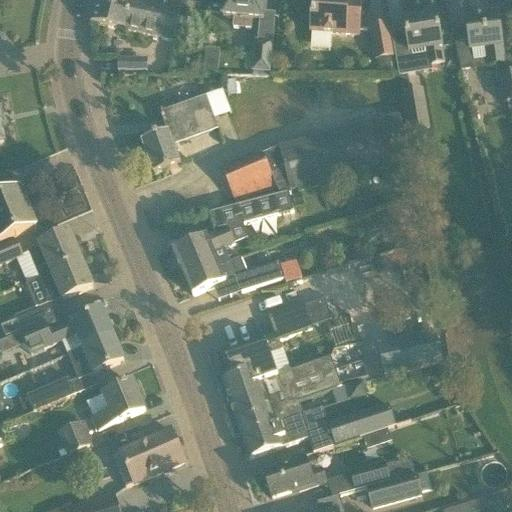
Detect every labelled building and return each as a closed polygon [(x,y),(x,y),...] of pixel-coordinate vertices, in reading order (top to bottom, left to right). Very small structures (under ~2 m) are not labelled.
[(182,14),(165,10),(145,6),(144,9),(134,7),(135,0),(95,0),(90,25),(110,29),(175,44),(182,14)] [(135,0),(134,7),(144,9),(145,6),(165,10),(167,0),(135,0)] [(224,0),(223,20),(234,21),(233,30),(251,32),(252,22),(263,23),(264,0),(224,0)] [(359,37),(360,19),(361,0),(346,0),(346,4),(313,1),(312,21),(311,35),(313,36),(328,37),(345,38),(345,36),(359,37)] [(442,50),(440,37),(435,11),(424,13),(425,20),(404,23),(409,55),(426,52),(429,68),(444,65),(441,50),(442,50)] [(502,50),(498,17),(466,22),(471,53),(486,51),(488,68),(495,67),(503,106),(508,105),(510,116),(511,115),(511,58),(502,60),(501,50),(502,50)] [(395,76),(392,60),(386,27),(371,30),(377,63),(378,63),(381,79),(395,76)] [(255,44),(253,73),(270,75),(273,45),(255,44)] [(216,78),(217,52),(203,51),(202,77),(216,78)] [(118,73),(147,73),(147,61),(118,60),(118,73)] [(426,133),(428,133),(421,93),(404,96),(411,136),(409,136),(413,153),(430,150),(426,133)] [(206,98),(160,115),(167,135),(142,144),(154,177),(180,167),(173,148),(218,131),(206,98)] [(241,167),(222,175),(235,206),(254,198),(277,188),(279,195),(290,192),(410,162),(399,119),(280,150),(241,167)] [(0,246),(36,232),(21,193),(0,201),(0,246)] [(179,265),(185,279),(228,260),(225,252),(234,248),(234,247),(247,241),(244,228),(293,214),(288,196),(277,198),(238,209),(213,216),(219,235),(206,240),(206,239),(173,253),(178,266),(179,265)] [(39,281),(81,263),(69,235),(39,248),(40,249),(28,254),(33,267),(39,281)] [(408,238),(396,241),(397,247),(409,245),(408,238)] [(0,268),(21,259),(15,245),(0,251),(0,268)] [(230,265),(228,260),(185,279),(193,299),(236,281),(241,296),(285,282),(279,265),(246,276),(240,261),(230,265)] [(385,262),(375,264),(378,276),(388,273),(385,262)] [(93,291),(81,263),(39,281),(45,295),(50,307),(62,302),(63,303),(93,291)] [(44,323),(39,309),(15,319),(17,323),(21,333),(44,323)] [(270,321),(276,338),(277,338),(278,343),(312,332),(304,309),(270,321)] [(68,357),(113,338),(102,313),(57,332),(57,333),(50,337),(44,323),(21,333),(31,358),(62,345),(68,357)] [(404,343),(372,350),(378,381),(436,369),(449,366),(443,334),(441,327),(428,329),(424,315),(399,319),(404,343)] [(17,323),(1,329),(6,340),(21,333),(17,323)] [(124,364),(113,338),(68,357),(74,373),(79,383),(124,364)] [(281,352),(278,343),(277,338),(276,338),(218,358),(226,382),(222,383),(232,411),(336,375),(331,360),(290,375),(281,352)] [(445,369),(429,376),(434,389),(450,381),(445,369)] [(341,390),(336,375),(232,411),(242,439),(302,418),(298,405),(341,390)] [(70,385),(69,381),(27,398),(34,415),(53,408),(76,398),(71,385),(70,385)] [(103,399),(87,405),(97,432),(145,413),(144,413),(133,386),(127,389),(126,388),(122,390),(122,391),(103,398),(103,399)] [(388,432),(395,429),(412,424),(406,404),(389,410),(388,407),(328,426),(336,449),(364,440),(388,432)] [(310,440),(302,418),(242,439),(250,462),(251,462),(290,448),(290,447),(310,440)] [(92,447),(83,426),(58,436),(67,457),(92,447)] [(364,440),(368,452),(392,444),(388,432),(364,440)] [(134,488),(167,473),(185,465),(171,433),(120,455),(134,488)] [(265,489),(269,491),(272,501),(298,492),(299,494),(327,485),(322,471),(310,475),(307,463),(264,477),(265,479),(263,482),(265,489)] [(356,494),(366,491),(402,481),(398,465),(386,468),(385,465),(351,474),(356,494)] [(402,481),(366,491),(371,511),(375,511),(423,499),(417,477),(402,481)] [(119,511),(115,496),(72,509),(70,505),(56,511),(119,511)]
